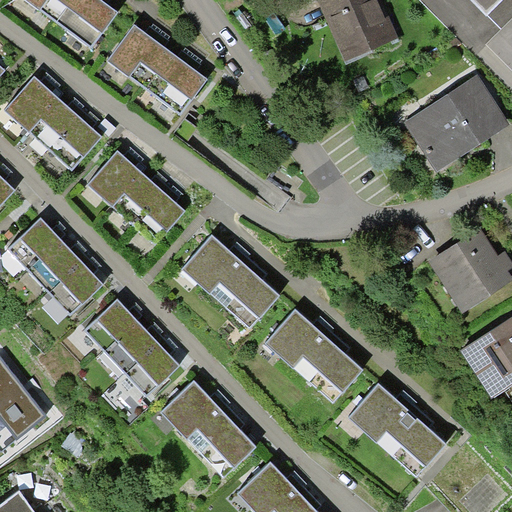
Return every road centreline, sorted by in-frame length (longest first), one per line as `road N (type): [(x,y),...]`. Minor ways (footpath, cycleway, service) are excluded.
road 1 (residential): [(0,146),(354,511)]
road 2 (residential): [(356,234),(279,227),(0,27)]
road 3 (residential): [(199,0),(356,234)]
road 4 (residential): [(356,234),(472,199),(511,177)]
